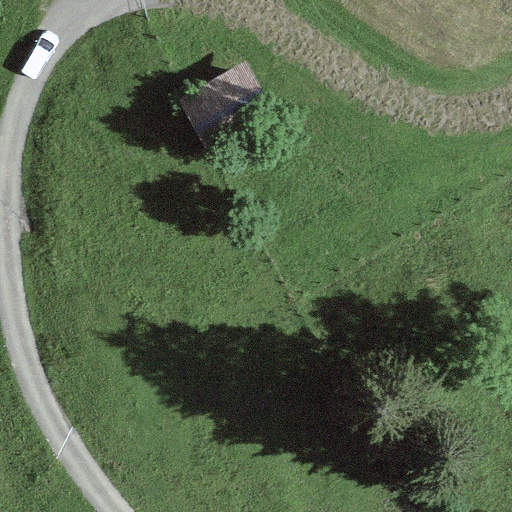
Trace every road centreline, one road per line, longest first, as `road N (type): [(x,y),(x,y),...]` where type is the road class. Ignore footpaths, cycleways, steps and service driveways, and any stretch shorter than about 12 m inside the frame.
road 1 (track): [(93,0),(44,46),(18,112),(6,167),(7,231),(13,305),(43,406),(116,511)]
road 2 (track): [(511,102),(460,113),(427,108),(386,92),(243,0)]
